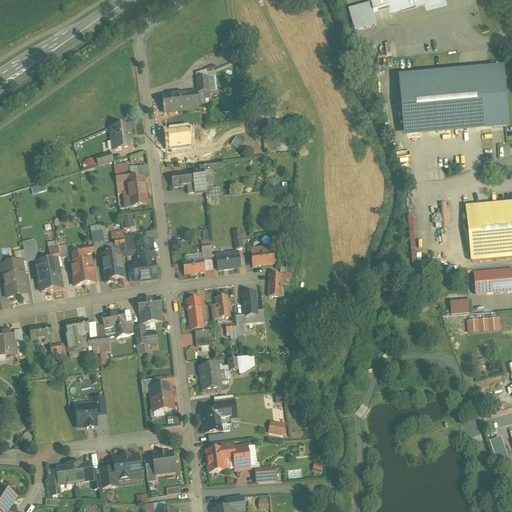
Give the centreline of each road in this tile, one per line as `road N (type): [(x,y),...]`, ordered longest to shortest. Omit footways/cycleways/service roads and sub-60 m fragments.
road 1 (residential): [(177,0),(138,33),(169,288)]
road 2 (residential): [(0,317),(169,288)]
road 3 (primary): [(0,87),(126,0)]
road 4 (residential): [(189,426),(38,450)]
road 5 (residential): [(169,288),(189,426)]
